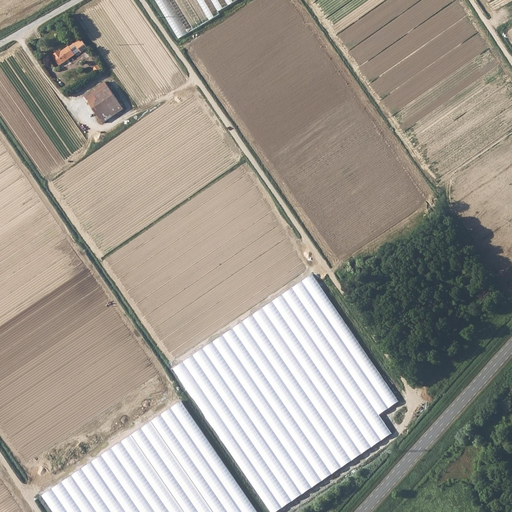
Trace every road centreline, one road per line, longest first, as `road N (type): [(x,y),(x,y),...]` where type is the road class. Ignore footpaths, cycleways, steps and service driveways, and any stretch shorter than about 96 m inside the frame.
road 1 (track): [(406,421),(415,398),(142,0)]
road 2 (secondary): [(363,511),(511,347)]
